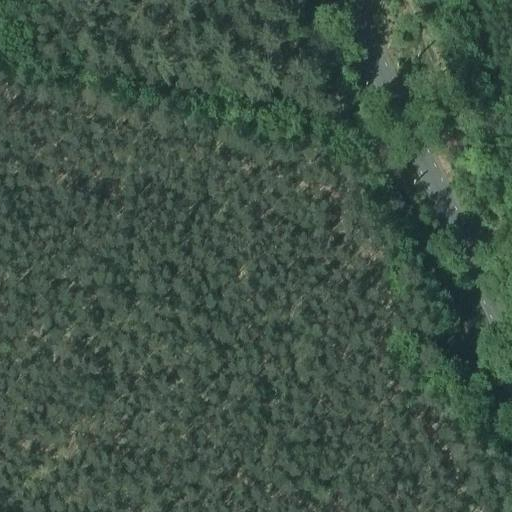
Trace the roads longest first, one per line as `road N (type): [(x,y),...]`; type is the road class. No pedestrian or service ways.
road 1 (unknown): [(405,0),(410,51),(374,107),(511,399)]
road 2 (unknown): [(0,62),(311,132),(358,120),(374,107)]
road 3 (tertiary): [(511,346),(344,0)]
